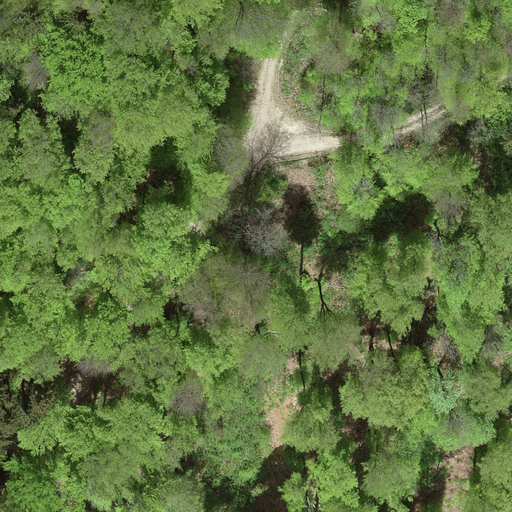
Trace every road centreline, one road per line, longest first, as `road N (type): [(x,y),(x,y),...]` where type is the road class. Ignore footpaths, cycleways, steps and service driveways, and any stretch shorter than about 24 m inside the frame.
road 1 (track): [(511,75),(408,134),(267,152),(229,180),(65,413),(46,433),(0,442)]
road 2 (track): [(298,0),(265,88),(267,152)]
